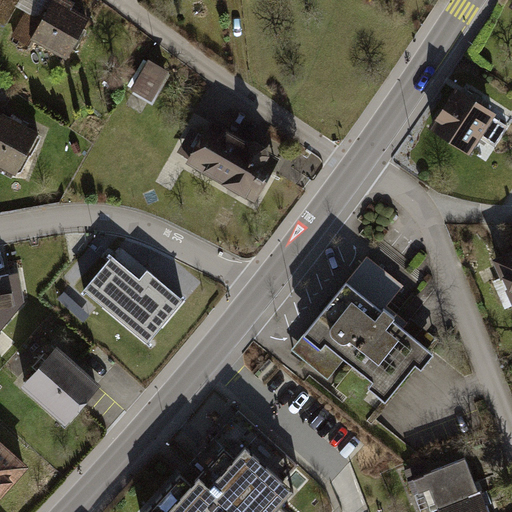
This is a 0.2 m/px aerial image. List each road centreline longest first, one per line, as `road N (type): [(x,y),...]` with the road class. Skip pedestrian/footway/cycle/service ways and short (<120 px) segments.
road 1 (residential): [(511,428),(426,210),(356,168)]
road 2 (tertiary): [(261,291),(68,511)]
road 3 (residential): [(356,168),(119,0)]
road 4 (residential): [(0,228),(87,214),(119,218),(166,234),(261,291)]
road 5 (tertiary): [(466,0),(356,168)]
road 6 (tertiary): [(356,168),(261,291)]
